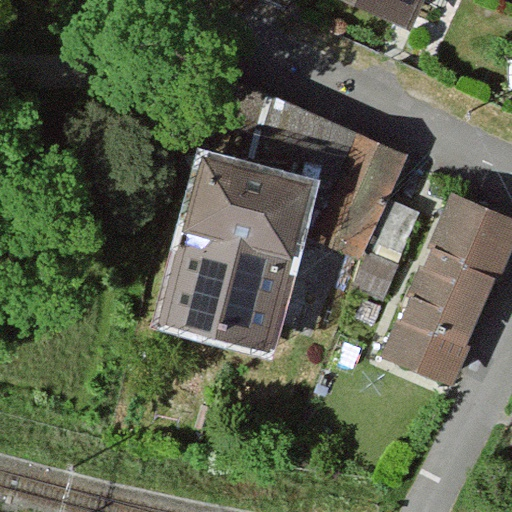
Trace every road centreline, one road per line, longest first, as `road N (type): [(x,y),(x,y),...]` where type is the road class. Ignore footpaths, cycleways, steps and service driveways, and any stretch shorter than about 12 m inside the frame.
road 1 (residential): [(511,174),(136,0)]
road 2 (residential): [(420,511),(511,340)]
